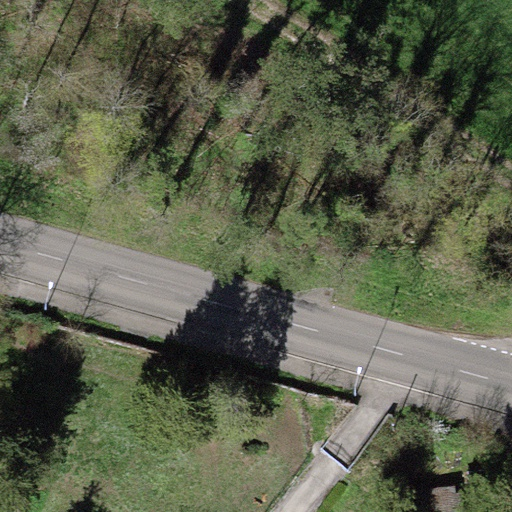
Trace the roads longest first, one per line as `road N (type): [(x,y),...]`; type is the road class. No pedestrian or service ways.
road 1 (secondary): [(511,386),(0,245)]
road 2 (track): [(511,168),(268,0)]
